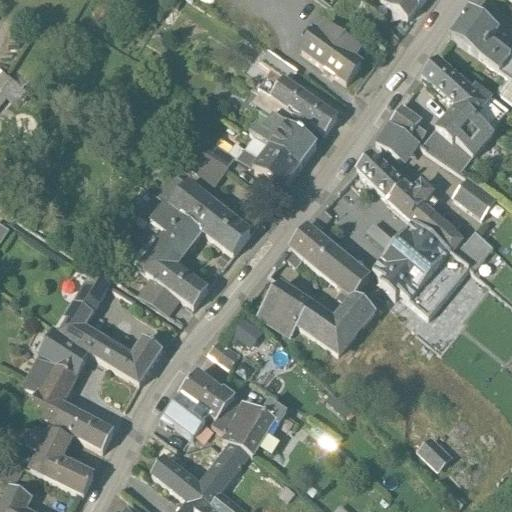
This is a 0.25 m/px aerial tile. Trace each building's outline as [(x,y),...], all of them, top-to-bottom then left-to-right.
[(392,0),(391,2),(388,0),(383,0),(379,5),(408,26),(419,10),(404,0),(392,0)] [(388,0),(391,2),(392,0),(404,0),(419,10),(426,1),(425,0),(388,0)] [(385,56),(397,46),(380,27),(362,13),(352,25),(370,38),(385,56)] [(469,15),(450,43),(452,45),(497,79),(510,63),(488,47),(497,36),(469,15)] [(321,72),(343,43),(324,29),(317,39),(313,36),(299,57),(321,72)] [(343,43),(321,72),(346,89),(360,69),(352,64),(359,54),(343,43)] [(277,69),(263,60),(257,69),(271,78),(277,69)] [(511,81),(511,64),(510,63),(497,79),(507,86),(508,87),(511,81)] [(437,65),(421,83),(422,85),(454,113),(470,96),(437,65)] [(5,82),(0,78),(0,95),(9,85),(5,82)] [(270,106),(281,91),(266,81),(262,87),(264,88),(258,98),(261,99),(270,106)] [(499,92),(495,97),(511,111),(511,110),(511,89),(508,87),(507,86),(501,94),(499,92)] [(323,139),(335,123),(283,87),(281,91),(270,106),(286,117),(288,114),(323,139)] [(473,93),(470,96),(454,113),(469,127),(473,123),(488,108),(491,105),(473,93)] [(253,110),(272,123),(284,132),(292,121),(286,117),(270,106),(261,99),(253,110)] [(500,120),(488,108),(473,123),(486,135),(500,120)] [(401,112),(390,127),(418,148),(425,139),(415,132),(420,126),(401,112)] [(469,127),(454,113),(437,132),(435,136),(452,152),(455,149),(472,164),(493,141),(486,135),(473,123),(469,127)] [(284,132),(306,146),(313,136),(292,121),(284,132)] [(253,143),(268,154),(284,132),(272,123),(263,137),(255,131),(249,140),(253,143)] [(403,170),(418,150),(390,130),(375,149),(403,170)] [(284,132),(268,154),(298,174),(314,152),(306,146),(284,132)] [(235,139),(226,133),(220,142),(230,148),(235,139)] [(452,152),(435,136),(421,153),(459,180),(461,178),(472,164),(455,149),(452,152)] [(268,154),(253,143),(244,157),(236,151),(229,161),(234,165),(251,177),(253,175),(268,154)] [(225,178),(234,165),(229,161),(204,145),(195,158),(225,178)] [(283,196),(298,174),(268,154),(253,175),(283,196)] [(225,178),(195,158),(185,173),(215,193),(225,178)] [(356,177),(387,207),(403,190),(371,160),(356,177)] [(171,180),(154,203),(165,211),(169,214),(186,191),(171,180)] [(494,207),(466,185),(452,205),(481,226),(494,207)] [(411,197),(403,190),(387,207),(386,208),(410,230),(449,262),(460,249),(460,247),(452,237),(428,215),(434,208),(429,203),(432,199),(420,188),(411,197)] [(169,214),(200,238),(201,241),(230,264),(250,238),(187,190),(186,191),(169,214)] [(150,229),(165,211),(154,203),(140,222),(150,229)] [(154,254),(177,272),(201,241),(200,238),(169,214),(165,211),(150,229),(151,230),(165,240),(154,254)] [(330,223),(322,215),(314,224),(321,231),(330,223)] [(165,240),(151,230),(140,246),(154,254),(165,240)] [(449,262),(410,230),(371,278),(383,287),(379,291),(394,304),(397,300),(408,309),(449,262)] [(307,234),(290,257),(300,265),(315,276),(332,253),(307,234)] [(464,252),(460,249),(449,262),(473,280),(493,256),(474,240),(464,252)] [(332,253),(315,276),(336,292),(335,293),(342,298),(338,303),(345,308),(350,303),(353,302),(369,282),(332,253)] [(177,272),(154,254),(138,275),(150,284),(180,306),(193,315),(208,296),(177,272)] [(290,257),(284,264),(294,272),(300,265),(290,257)] [(88,283),(72,310),(92,321),(107,296),(108,295),(88,283)] [(180,306),(150,284),(139,303),(168,323),(180,306)] [(280,291),(258,322),(289,344),(296,334),(304,322),(301,320),(309,309),(280,291)] [(301,320),(304,322),(296,334),(339,365),(373,318),(353,302),(350,303),(345,308),(332,325),(309,309),(301,320)] [(58,340),(88,363),(100,344),(85,334),(92,321),(72,310),(62,326),(65,328),(58,340)] [(75,386),(88,363),(58,340),(52,335),(38,366),(75,386)] [(161,358),(142,346),(135,358),(129,354),(125,360),(100,344),(88,363),(136,393),(138,395),(161,358)] [(218,347),(208,360),(228,375),(230,374),(239,363),(218,347)] [(28,420),(55,434),(66,414),(61,412),(75,386),(38,366),(37,365),(23,392),(38,400),(28,420)] [(221,398),(196,378),(178,402),(180,403),(203,421),(221,398)] [(223,395),(221,398),(203,421),(207,424),(215,430),(231,409),(234,404),(223,395)] [(203,421),(180,403),(163,425),(192,448),(204,432),(203,431),(207,424),(203,421)] [(225,444),(240,413),(231,409),(215,430),(211,435),(225,444)] [(255,418),(241,410),(240,413),(225,444),(223,449),(229,453),(248,465),(251,467),(274,430),(278,433),(284,421),(285,420),(281,417),(269,410),(261,422),(255,418)] [(113,439),(66,414),(55,434),(103,459),(113,439)] [(30,479),(83,504),(92,483),(78,476),(81,470),(71,465),(68,471),(61,468),(70,448),(50,439),(49,442),(35,435),(26,455),(38,461),(30,479)] [(416,457),(438,478),(453,462),(431,441),(416,457)] [(222,464),(198,495),(199,496),(186,511),(212,511),(219,504),(248,465),(229,453),(222,464)] [(153,485),(186,511),(199,496),(198,495),(166,468),(153,485)] [(27,511),(31,505),(11,494),(0,511),(27,511)] [(293,502),(286,497),(280,504),(287,509),(293,502)]
